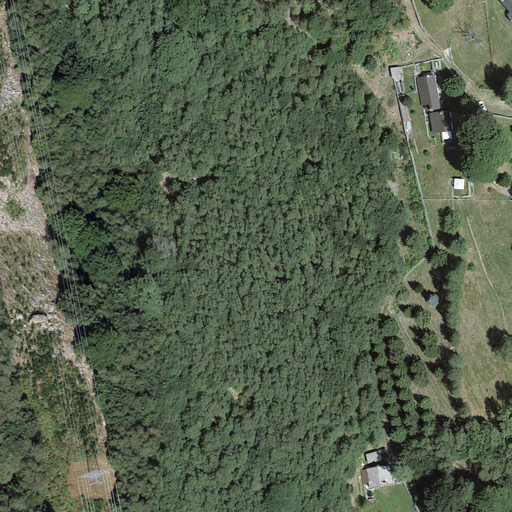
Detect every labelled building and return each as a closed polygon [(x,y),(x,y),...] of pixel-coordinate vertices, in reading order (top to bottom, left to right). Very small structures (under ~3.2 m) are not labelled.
[(511,0),(501,0),(511,11),(507,14),(511,19),(511,0)] [(436,73),(417,77),(422,105),(426,105),(427,111),(443,107),(436,73)] [(452,109),(430,112),(433,133),(455,130),(452,109)] [(381,451),(367,454),(369,464),(383,460),(381,451)] [(368,469),(361,471),(363,485),(370,483),(371,489),(394,485),(391,465),(368,469)]
